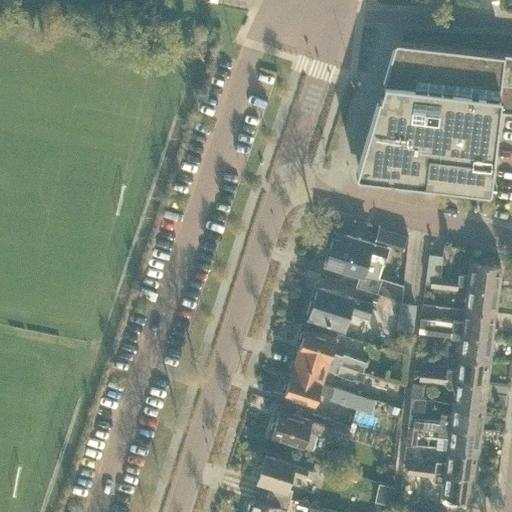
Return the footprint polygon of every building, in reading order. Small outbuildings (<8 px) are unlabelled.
[(392,87),(390,88),(389,90),(388,92),(389,95),(389,97),(391,99),(393,100),(395,101),(394,111),(390,111),(386,113),(383,114),(380,117),(378,120),(376,123),(360,175),(487,190),(488,190),(489,189),(490,187),(499,111),(511,112),(511,54),(401,41),(396,85),(394,86),(392,87)] [(389,242),(392,231),(378,226),(375,238),(389,242)] [(333,237),(325,262),(360,273),(361,273),(362,272),(377,277),(377,276),(386,248),(371,243),(371,242),(344,234),(342,240),(333,237)] [(430,286),(443,288),(444,278),(440,277),(443,255),(428,253),(425,281),(431,282),(430,286)] [(458,273),(457,279),(458,280),(457,285),(458,285),(467,285),(497,289),(500,265),(470,262),(468,275),(458,273)] [(381,277),(376,292),(401,300),(403,284),(381,277)] [(458,285),(457,285),(458,280),(457,279),(457,280),(444,278),(443,288),(457,290),(458,285)] [(318,285),(309,313),(341,324),(346,309),(367,315),(371,301),(318,285)] [(464,309),(494,313),(497,289),(467,285),(464,309)] [(396,329),(413,331),(416,304),(399,302),(396,329)] [(424,333),(438,334),(439,324),(452,326),(452,331),(462,332),(492,336),(494,313),(464,309),(463,321),(452,320),(434,318),(420,316),(418,327),(425,328),(424,333)] [(439,324),(438,334),(451,336),(451,331),(452,331),(452,326),(439,324)] [(343,354),(342,356),(331,352),(336,338),(304,328),(297,351),(361,371),(365,361),(343,354)] [(397,331),(391,332),(389,338),(393,342),(399,341),(401,335),(397,331)] [(462,332),(458,356),(488,359),(492,336),(462,332)] [(290,373),(322,383),(326,370),(337,373),(336,376),(351,381),(352,379),(361,382),(364,373),(361,372),(361,371),(297,351),(290,373)] [(458,356),(456,379),(486,383),(488,359),(458,356)] [(418,380),(432,381),(433,371),(420,370),(419,375),(418,380)] [(433,371),(432,381),(445,383),(446,378),(446,373),(433,371)] [(333,387),(322,383),(290,373),(283,395),(315,405),(319,391),(330,395),(329,397),(352,404),(355,393),(333,387)] [(483,406),(486,383),(456,379),(453,403),(483,406)] [(440,413),(440,419),(440,420),(440,425),(450,426),(480,429),(483,406),(453,403),(451,415),(440,413)] [(278,411),(270,435),(311,448),(316,432),(320,433),(323,423),(296,415),(296,416),(278,411)] [(413,426),(426,428),(427,418),(414,417),(413,426)] [(440,420),(440,419),(440,420),(427,418),(426,428),(440,429),(440,425),(440,420)] [(332,419),(327,432),(346,438),(350,425),(332,419)] [(406,425),(404,444),(415,445),(417,427),(413,426),(406,425)] [(477,453),(480,429),(450,426),(447,449),(477,453)] [(434,471),(444,473),(474,476),(477,453),(447,449),(446,462),(436,461),(435,467),(434,471)] [(270,483),(266,493),(290,499),(292,490),(286,488),(290,474),(304,478),(307,468),(293,463),(264,454),(257,479),(270,483)] [(407,473),(420,475),(422,465),(408,463),(408,468),(407,473)] [(434,471),(435,467),(422,465),(420,475),(434,476),(433,482),(443,483),(441,497),(471,500),(474,476),(444,473),(434,471)] [(248,502),(246,509),(248,511),(277,511),(279,508),(286,510),(290,499),(266,493),(263,503),(253,500),(253,501),(248,502)] [(375,501),(372,511),(386,511),(388,504),(375,501)]
